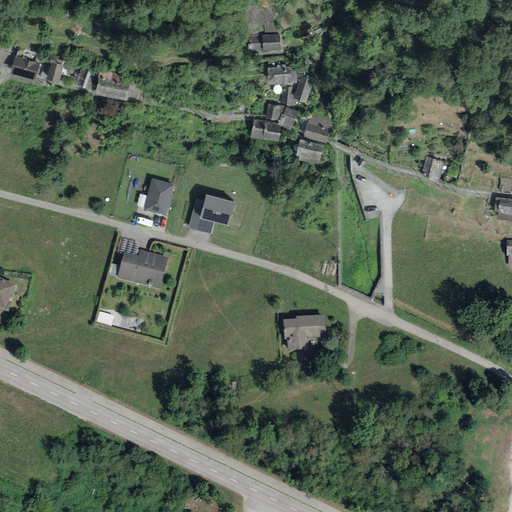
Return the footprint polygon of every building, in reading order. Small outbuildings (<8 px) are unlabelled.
[(276,24),(263,25),(265,35),(277,34),(276,24)] [(265,35),(247,36),(248,52),(279,50),(278,34),(277,34),(265,35)] [(7,48),(0,44),(0,69),(9,54),(5,52),(7,48)] [(40,64),(14,56),(9,73),(35,80),(40,64)] [(63,67),(51,63),(46,80),(58,84),(63,67)] [(98,67),(83,63),(76,86),(91,90),(98,67)] [(296,67),(267,68),(267,84),(297,84),(296,67)] [(313,81),(301,76),(301,77),(296,88),(295,99),(306,103),(313,81)] [(129,85),(99,78),(96,92),(126,99),(129,85)] [(296,88),(283,87),(281,104),(295,105),(295,99),(296,88)] [(268,104),(266,119),(277,121),(292,127),(297,112),(281,105),(268,104)] [(331,120),(309,115),(304,133),(327,138),(331,120)] [(267,121),(253,120),(250,138),(279,142),(280,126),(267,121)] [(323,145),(300,139),(296,155),(299,156),(298,160),(318,165),(323,145)] [(425,172),(423,177),(439,181),(444,162),(426,157),(422,171),(425,172)] [(174,185),(152,179),(143,210),(166,216),(174,185)] [(236,203),(206,195),(204,200),(196,198),(188,227),(211,233),(214,223),(230,227),(236,203)] [(511,199),(496,197),(494,212),(498,212),(496,219),(511,221),(511,199)] [(168,257),(140,249),(138,256),(123,252),(117,278),(160,289),(168,257)] [(16,286),(0,278),(0,307),(5,310),(16,286)] [(325,315),(296,317),(296,319),(283,319),(285,340),(288,340),(288,352),(309,350),(308,338),(327,337),(325,315)]
